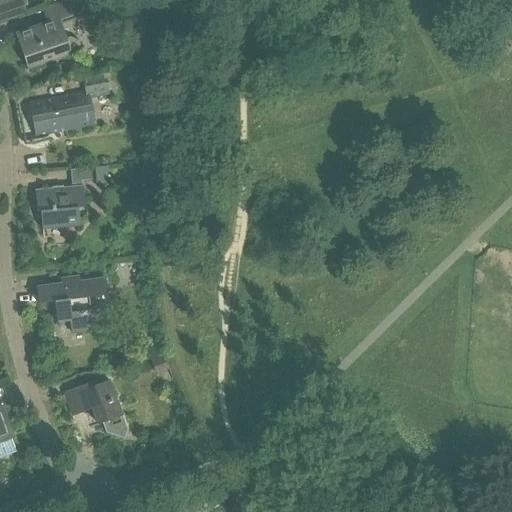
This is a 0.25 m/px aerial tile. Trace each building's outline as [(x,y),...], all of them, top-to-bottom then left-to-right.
[(0,0),(0,22),(27,14),(24,6),(28,5),(26,0),(0,0)] [(70,55),(70,53),(83,48),(82,43),(71,36),(64,38),(59,24),(76,18),(88,14),(83,0),(71,0),(70,0),(43,9),(49,25),(17,35),(23,52),(26,51),(31,68),(32,67),(31,64),(54,57),(55,60),(70,55)] [(106,80),(104,81),(103,74),(88,76),(89,83),(83,85),(84,93),(28,104),(35,139),(94,127),(89,100),(109,96),(106,80)] [(150,160),(158,159),(156,144),(150,144),(141,145),(142,160),(150,160)] [(140,163),(128,177),(138,186),(142,182),(145,185),(153,175),(140,163)] [(105,167),(70,170),(71,183),(95,181),(95,185),(107,184),(105,167)] [(61,229),(79,227),(80,227),(78,215),(86,214),(85,207),(84,207),(82,186),(59,188),(59,191),(53,191),(53,189),(34,190),(36,212),(40,212),(42,239),(44,239),(43,227),(60,225),(61,229)] [(71,334),(79,333),(96,330),(96,334),(98,334),(95,310),(90,310),(88,297),(106,295),(104,278),(79,282),(78,276),(64,278),(65,284),(25,289),(25,290),(37,288),(38,304),(55,302),(58,326),(59,326),(58,323),(70,321),(71,334)] [(162,353),(149,358),(156,375),(170,370),(162,353)] [(72,417),(79,414),(91,409),(97,424),(89,427),(89,428),(102,423),(106,432),(124,439),(127,430),(121,416),(108,381),(84,389),(83,386),(86,385),(86,384),(79,386),(63,392),(72,417)] [(0,457),(14,453),(13,449),(14,449),(0,409),(0,457)] [(208,492),(199,495),(195,497),(201,511),(206,508),(214,504),(208,492)] [(173,511),(198,511),(201,511),(195,497),(172,508),(172,509),(173,511)]
